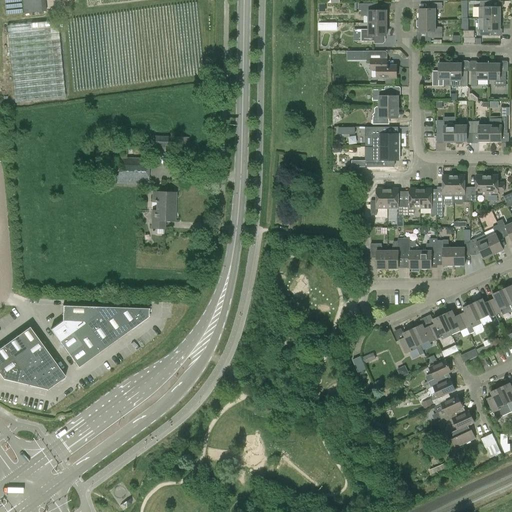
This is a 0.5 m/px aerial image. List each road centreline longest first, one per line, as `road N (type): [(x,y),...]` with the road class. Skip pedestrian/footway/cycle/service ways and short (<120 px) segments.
road 1 (secondary): [(213,322),(237,212),(244,0)]
road 2 (secondary): [(48,490),(173,394),(213,322)]
road 3 (secondary): [(213,322),(164,369),(30,467)]
road 4 (residential): [(453,287),(377,322),(363,309),(363,291),(436,285)]
road 5 (residential): [(420,154),(415,51),(398,43),(404,0)]
